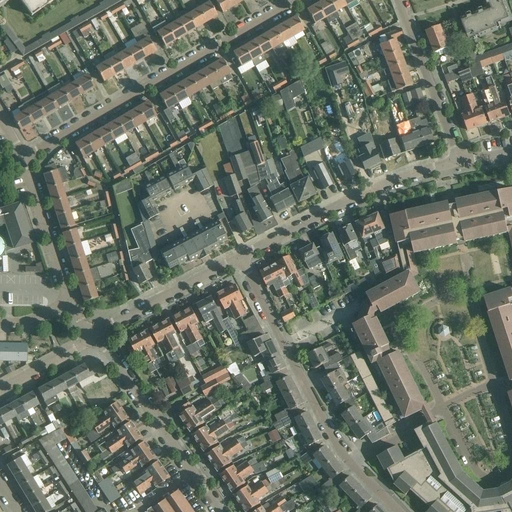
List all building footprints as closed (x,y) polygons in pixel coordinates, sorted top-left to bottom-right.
[(53,0),(19,0),(31,16),(53,0)] [(232,7),(228,0),(214,0),(222,13),(232,7)] [(338,18),(328,0),(324,0),(317,4),(325,18),(328,23),(338,18)] [(342,0),(328,0),(338,18),(335,12),(345,6),(342,0)] [(472,36),(473,38),(475,38),(476,37),(482,35),(483,35),(493,31),(500,28),(498,24),(505,22),(510,20),(509,17),(506,8),(505,7),(502,0),(484,0),(485,0),(488,9),(466,17),(460,20),(467,38),(472,36)] [(208,2),(198,8),(206,22),(216,16),(208,2)] [(325,18),(317,4),(306,11),(314,24),(325,18)] [(195,28),(206,22),(198,8),(188,14),(195,28)] [(175,40),(185,34),(173,13),(167,17),(171,24),(167,26),(175,40)] [(173,13),(185,34),(195,28),(188,14),(177,20),(173,13)] [(296,17),(285,23),(293,37),(303,31),(296,17)] [(100,28),(95,19),(91,22),(96,31),(100,28)] [(285,23),(274,29),(287,51),(285,48),(296,42),(293,37),(285,23)] [(352,41),(354,45),(359,43),(357,39),(362,36),(363,35),(355,23),(345,29),(352,41)] [(164,46),(175,40),(167,26),(156,32),(164,46)] [(375,34),(382,30),(379,26),(373,29),(375,34)] [(445,57),(456,53),(451,42),(446,43),(440,26),(426,31),(434,54),(442,51),(445,57)] [(287,51),(274,29),(264,35),(272,49),(277,57),(287,51)] [(373,29),(366,33),(369,37),(375,34),(373,29)] [(379,46),(384,57),(399,52),(394,39),(403,36),(400,29),(386,35),(388,42),(379,46)] [(141,42),(137,44),(145,58),(155,52),(148,38),(150,37),(145,30),(137,34),(141,42)] [(60,36),(59,36),(64,46),(70,43),(64,33),(63,34),(60,36)] [(264,35),(256,40),(254,41),(254,42),(261,55),(272,49),(264,35)] [(16,49),(8,39),(3,42),(11,54),(17,51),(16,49)] [(261,55),(254,41),(243,47),(251,61),(254,67),(265,61),(261,55)] [(334,51),(328,41),(321,44),(327,55),(328,57),(329,59),(335,56),(333,51),(334,51)] [(50,53),(48,51),(55,47),(52,44),(40,51),(44,57),(50,53)] [(134,64),(145,58),(137,44),(127,50),(134,64)] [(18,50),(23,56),(27,54),(24,49),(22,46),(18,50)] [(251,61),(243,47),(233,54),(240,67),(251,61)] [(124,70),(134,64),(127,50),(116,56),(124,70)] [(124,70),(116,56),(113,51),(103,57),(106,62),(113,76),(124,70)] [(356,67),(360,66),(355,57),(356,56),(354,51),(347,55),(355,68),(356,67)] [(383,70),(403,63),(399,52),(384,57),(388,68),(383,70)] [(222,60),(211,66),(222,85),(232,79),(229,74),(230,74),(222,60)] [(106,62),(95,69),(103,82),(113,76),(106,62)] [(345,62),(325,69),(331,87),(342,83),(339,76),(348,73),(345,62)] [(407,74),(403,63),(383,70),(385,76),(390,74),(392,79),(387,81),(407,74)] [(456,65),(447,69),(449,74),(458,71),(456,65)] [(222,85),(211,66),(201,72),(208,86),(211,91),(222,85)] [(362,73),(359,66),(356,67),(355,68),(357,72),(360,79),(366,77),(368,76),(365,71),(362,73)] [(472,75),(469,67),(458,71),(461,78),(461,79),(472,75)] [(85,77),(75,83),(82,94),(94,87),(87,75),(90,74),(86,68),(82,71),(85,77)] [(298,71),(292,74),(294,79),(301,75),(298,71)] [(461,78),(458,71),(449,74),(444,76),(447,84),(461,78)] [(201,72),(190,78),(198,92),(208,86),(201,72)] [(411,85),(407,74),(387,81),(391,93),(397,91),(411,85)] [(511,81),(511,80),(510,74),(503,76),(511,98),(507,99),(511,112),(511,81)] [(0,77),(0,84),(2,88),(10,83),(4,75),(0,77)] [(487,83),(500,119),(510,116),(504,100),(500,102),(491,77),(486,79),(487,83)] [(180,84),(188,98),(198,92),(190,78),(180,84)] [(280,87),(284,85),(287,83),(284,79),(277,83),(280,87)] [(300,80),(279,92),(286,112),(295,107),(292,99),(304,92),(300,80)] [(62,90),(69,101),(82,94),(75,83),(62,90)] [(500,119),(487,83),(481,85),(489,106),(484,108),(490,123),(500,119)] [(177,104),(188,98),(180,84),(169,90),(177,104)] [(375,94),(371,88),(366,89),(371,96),(375,94)] [(50,97),(57,109),(69,101),(62,90),(50,97)] [(171,107),(177,104),(169,90),(159,96),(166,110),(163,112),(169,122),(174,119),(170,113),(173,111),(171,107)] [(418,90),(409,93),(413,105),(422,102),(418,90)] [(413,105),(409,93),(401,96),(405,108),(413,105)] [(285,110),(279,94),(270,98),(276,113),(285,110)] [(467,97),(477,127),(487,124),(481,108),(477,110),(472,95),(467,97)] [(44,116),(57,109),(50,97),(38,104),(44,116)] [(477,127),(467,97),(460,99),(466,114),(462,115),(467,131),(477,127)] [(22,105),(22,106),(32,123),(44,116),(38,104),(34,98),(22,105)] [(252,103),(249,98),(243,102),(245,106),(252,103)] [(379,99),(371,102),(373,108),(381,105),(379,99)] [(148,102),(137,108),(145,122),(156,116),(148,102)] [(220,121),(226,117),(224,112),(218,103),(212,107),(220,121)] [(347,106),(346,103),(338,106),(342,121),(354,118),(354,114),(358,113),(355,104),(347,106)] [(14,118),(12,118),(19,130),(32,123),(22,106),(17,108),(18,109),(11,113),(14,118)] [(260,107),(259,106),(250,109),(253,116),(262,113),(260,107)] [(145,122),(137,108),(127,114),(135,128),(138,133),(143,130),(140,125),(145,122)] [(224,112),(226,117),(233,113),(231,109),(224,112)] [(127,114),(116,120),(124,134),(135,128),(127,114)] [(203,124),(205,129),(212,125),(208,117),(201,121),(203,124)] [(419,118),(413,120),(415,127),(417,126),(424,146),(433,143),(425,120),(420,122),(419,118)] [(124,134),(116,120),(106,126),(114,140),(124,134)] [(414,149),(424,146),(417,126),(415,127),(413,120),(407,122),(409,128),(407,129),(409,135),(414,149)] [(376,137),(384,160),(399,155),(387,121),(376,125),(380,136),(376,137)] [(404,153),(414,149),(409,135),(407,129),(409,128),(407,122),(401,124),(402,128),(397,130),(398,136),(401,143),(404,153)] [(95,132),(103,146),(114,140),(106,126),(95,132)] [(187,139),(182,130),(176,134),(181,143),(187,139)] [(93,152),(103,146),(95,132),(85,138),(93,152)] [(271,177),(263,155),(261,155),(254,136),(247,139),(251,150),(251,151),(256,165),(260,181),(264,179),(267,185),(266,186),(272,197),(269,199),(277,214),(286,209),(273,183),(271,177)] [(287,149),(283,137),(276,139),(280,151),(287,149)] [(82,158),(93,152),(85,138),(74,145),(82,158)] [(298,147),(302,156),(323,148),(319,138),(298,147)] [(350,161),(339,141),(332,144),(342,164),(336,167),(343,180),(356,174),(349,161),(350,161)] [(378,163),(369,144),(360,148),(364,156),(358,159),(364,170),(378,163)] [(156,150),(149,154),(152,159),(158,155),(156,150)] [(333,185),(322,164),(316,151),(302,158),(308,171),(306,172),(311,183),(316,180),(321,191),(333,185)] [(152,159),(149,154),(143,158),(146,162),(152,159)] [(238,183),(247,179),(238,155),(230,158),(235,174),(238,182),(238,183)] [(296,164),(298,163),(294,155),(288,157),(292,165),(290,166),(294,171),(306,199),(314,195),(307,179),(304,180),(296,164)] [(170,159),(173,165),(176,171),(176,170),(184,186),(193,181),(194,181),(191,176),(186,165),(183,160),(177,163),(174,157),(170,159)] [(306,199),(294,171),(290,166),(292,165),(288,157),(281,161),(286,171),(284,172),(291,186),(290,187),(297,203),(306,199)] [(135,162),(128,166),(131,170),(137,167),(135,162)] [(125,174),(131,170),(128,166),(122,170),(125,174)] [(81,169),(80,167),(75,169),(73,173),(75,180),(82,178),(85,176),(81,169)] [(68,182),(64,168),(43,175),(47,189),(60,185),(68,182)] [(206,168),(191,176),(194,181),(193,181),(200,193),(214,186),(206,168)] [(174,191),(184,186),(176,170),(176,171),(166,176),(174,191)] [(121,176),(118,172),(111,176),(114,180),(121,176)] [(238,183),(238,182),(235,174),(223,179),(229,197),(241,193),(238,183)] [(271,177),(273,183),(286,209),(294,205),(289,196),(286,190),(283,184),(279,186),(276,181),(277,181),(275,175),(271,177)] [(154,182),(151,177),(147,179),(150,184),(144,187),(149,198),(150,198),(152,202),(162,197),(154,182)] [(164,177),(154,182),(162,197),(172,192),(164,177)] [(120,184),(113,187),(115,196),(123,193),(120,184)] [(65,198),(60,185),(47,189),(52,202),(65,198)] [(247,190),(255,207),(252,209),(255,215),(260,223),(271,217),(268,211),(269,211),(268,209),(258,190),(255,186),(247,190)] [(391,216),(401,263),(413,256),(412,254),(457,244),(457,241),(461,240),(462,243),(510,232),(511,242),(511,189),(503,191),(503,192),(504,192),(505,195),(499,196),(498,193),(499,193),(499,192),(489,194),(490,198),(480,201),(479,197),(469,199),(470,199),(470,203),(465,204),(464,200),(465,200),(455,202),(456,205),(449,206),(448,203),(439,205),(439,206),(440,209),(435,211),(434,207),(435,207),(434,206),(425,209),(425,213),(415,215),(414,211),(404,213),(405,214),(406,217),(401,218),(400,215),(400,214),(391,216)] [(52,202),(56,216),(69,212),(65,198),(52,202)] [(137,204),(142,223),(148,220),(159,214),(152,202),(150,198),(149,198),(137,204)] [(245,216),(239,200),(232,203),(237,217),(232,220),(240,234),(252,228),(245,216)] [(0,225),(0,223),(5,222),(13,249),(33,242),(21,203),(1,209),(1,210),(0,210),(0,225)] [(69,212),(56,216),(60,230),(73,226),(69,212)] [(367,218),(379,246),(380,247),(388,244),(384,230),(378,214),(367,218)] [(379,246),(367,218),(356,223),(365,245),(370,243),(373,249),(379,246)] [(146,235),(151,253),(157,250),(148,220),(142,223),(146,235)] [(209,255),(210,255),(209,252),(218,247),(217,244),(226,239),(217,222),(202,229),(198,222),(194,224),(195,226),(197,225),(200,231),(197,232),(199,235),(200,237),(200,236),(209,255)] [(153,259),(153,260),(151,253),(146,235),(142,223),(140,224),(141,225),(130,230),(134,241),(142,256),(130,262),(132,270),(139,285),(151,279),(146,270),(144,264),(145,263),(153,259)] [(357,240),(350,226),(338,231),(341,237),(340,238),(350,261),(357,258),(355,253),(361,250),(357,240)] [(62,233),(66,247),(79,243),(75,229),(62,233)] [(184,239),(169,247),(178,264),(188,260),(189,262),(198,258),(200,260),(201,260),(201,259),(200,259),(191,241),(190,239),(189,236),(186,238),(183,230),(180,231),(184,239)] [(206,257),(209,255),(200,236),(200,237),(199,235),(197,232),(193,234),(189,236),(190,239),(191,241),(200,259),(201,259),(201,260),(206,257)] [(345,261),(332,234),(320,240),(326,253),(323,254),(325,260),(328,265),(337,260),(339,264),(345,261)] [(79,243),(66,247),(71,261),(84,257),(79,243)] [(325,260),(323,254),(322,254),(320,248),(319,248),(316,249),(313,244),(299,252),(304,261),(305,263),(309,270),(319,265),(318,263),(325,260)] [(380,247),(379,246),(373,249),(377,258),(383,272),(376,276),(378,281),(400,270),(398,264),(396,255),(385,260),(380,247)] [(168,269),(178,264),(169,247),(159,252),(168,269)] [(151,253),(153,260),(154,259),(153,259),(159,256),(157,250),(151,253)] [(413,256),(401,263),(404,275),(366,295),(369,300),(363,303),(359,318),(360,322),(354,325),(380,378),(385,375),(405,418),(422,410),(426,416),(428,420),(433,417),(431,414),(425,403),(424,404),(399,352),(396,353),(391,344),(389,345),(376,318),(375,319),(373,316),(375,312),(379,310),(381,313),(420,292),(412,277),(417,274),(413,256)] [(75,275),(88,270),(84,257),(71,261),(75,275)] [(279,262),(291,285),(290,283),(295,280),(300,289),(304,286),(299,277),(293,266),(289,257),(279,262)] [(383,272),(377,258),(370,262),(376,276),(383,272)] [(279,262),(270,267),(271,270),(270,271),(272,274),(275,274),(277,279),(275,280),(276,282),(278,281),(279,283),(278,283),(285,297),(286,299),(289,297),(285,288),(291,285),(279,262)] [(271,270),(270,267),(260,273),(268,288),(274,285),(281,299),(285,297),(278,283),(279,283),(278,281),(276,282),(275,280),(277,279),(275,274),(272,274),(270,271),(271,270)] [(88,270),(75,275),(79,288),(92,284),(101,281),(96,268),(88,270)] [(305,274),(299,277),(304,286),(309,284),(305,274)] [(320,287),(314,276),(308,279),(314,290),(320,287)] [(365,279),(358,282),(362,289),(369,286),(365,279)] [(97,298),(92,284),(79,288),(84,302),(97,298)] [(241,317),(242,318),(247,316),(239,302),(243,299),(235,285),(227,289),(241,317)] [(241,317),(227,289),(223,291),(222,291),(219,292),(219,294),(217,295),(224,309),(229,307),(236,320),(241,317)] [(511,289),(484,298),(511,381),(508,382),(511,392),(509,393),(511,402),(511,289)] [(319,306),(313,293),(307,296),(313,309),(319,306)] [(227,356),(243,347),(237,337),(238,337),(228,318),(223,321),(217,309),(211,297),(196,305),(206,324),(213,320),(220,332),(220,334),(227,330),(234,344),(224,350),(225,351),(227,356)] [(200,347),(205,344),(195,325),(199,323),(191,308),(189,309),(188,308),(186,309),(186,311),(182,313),(192,332),(200,347)] [(295,317),(291,310),(281,314),(285,322),(295,317)] [(200,347),(192,332),(182,313),(179,315),(177,314),(174,315),(174,317),(172,318),(180,333),(185,330),(197,352),(202,349),(200,347)] [(254,316),(243,321),(249,331),(251,335),(254,341),(261,338),(264,336),(262,330),(254,316)] [(179,360),(190,354),(186,348),(180,351),(173,336),(176,334),(169,320),(168,320),(166,319),(163,320),(163,323),(160,325),(174,351),(179,360)] [(179,360),(174,351),(160,325),(156,326),(154,325),(152,326),(152,329),(150,329),(158,343),(162,341),(169,354),(166,355),(171,364),(179,360)] [(157,371),(162,368),(158,359),(151,347),(155,345),(148,331),(147,331),(145,330),(142,331),(142,334),(138,335),(152,362),(155,367),(157,371)] [(238,337),(237,337),(243,347),(247,345),(254,341),(251,335),(245,338),(243,334),(238,337)] [(152,362),(138,335),(135,337),(133,336),(130,337),(130,340),(129,340),(132,346),(129,347),(129,349),(132,355),(134,356),(136,354),(137,355),(140,353),(147,365),(151,374),(157,371),(155,367),(152,362)] [(262,354),(266,361),(279,354),(272,341),(268,343),(264,336),(261,338),(254,341),(247,345),(254,358),(262,354)] [(8,344),(8,361),(27,361),(27,345),(8,344)] [(326,368),(342,360),(339,353),(327,359),(323,353),(332,348),(330,344),(321,348),(308,355),(315,369),(325,364),(326,368)] [(382,420),(386,427),(395,423),(360,351),(351,356),(382,420)] [(279,354),(266,361),(258,365),(261,372),(263,371),(266,377),(263,379),(265,383),(260,386),(261,387),(280,376),(278,372),(286,368),(279,354)] [(321,380),(329,394),(348,383),(337,364),(343,361),(342,360),(326,368),(325,369),(329,376),(321,380)] [(78,383),(96,374),(92,367),(87,370),(83,365),(72,371),(78,383)] [(237,365),(227,369),(234,377),(241,374),(237,365)] [(224,366),(213,371),(217,379),(228,374),(224,366)] [(60,377),(67,389),(70,394),(77,391),(74,386),(78,383),(72,371),(60,377)] [(211,382),(217,379),(213,371),(207,374),(211,382)] [(281,390),(284,397),(297,390),(290,377),(283,381),(280,376),(261,387),(264,393),(274,388),(276,392),(281,390)] [(55,395),(67,389),(60,377),(49,383),(58,401),(58,400),(55,395)] [(174,380),(167,384),(170,390),(178,387),(174,380)] [(195,391),(189,380),(178,385),(185,396),(188,395),(195,391)] [(221,390),(217,381),(203,388),(207,397),(221,390)] [(58,401),(49,383),(37,390),(43,402),(44,402),(47,407),(58,401)] [(254,390),(249,383),(242,387),(247,394),(254,390)] [(347,407),(354,402),(357,400),(348,383),(329,394),(337,406),(344,402),(347,407)] [(291,415),(291,416),(299,412),(296,408),(304,404),(297,390),(284,397),(290,408),(287,409),(291,415)] [(20,399),(29,416),(30,416),(27,411),(38,404),(32,392),(20,399)] [(9,405),(15,417),(18,422),(29,416),(20,399),(9,405)] [(222,399),(213,405),(184,424),(190,432),(204,422),(203,420),(216,410),(217,411),(222,408),(222,407),(226,404),(223,400),(222,399)] [(184,424),(213,405),(209,401),(195,410),(193,406),(192,407),(189,402),(178,409),(182,414),(179,416),(184,424)] [(94,430),(122,410),(116,402),(102,411),(104,415),(87,427),(90,432),(88,433),(94,430)] [(354,402),(347,407),(349,411),(342,415),(351,428),(363,420),(355,409),(358,408),(354,402)] [(58,404),(51,408),(54,413),(61,410),(58,404)] [(0,416),(4,423),(15,417),(9,405),(0,409),(0,416)] [(87,411),(84,406),(78,410),(80,414),(87,411)] [(94,430),(88,433),(85,435),(91,443),(99,437),(97,434),(111,425),(113,428),(127,418),(122,410),(94,430)] [(207,425),(193,435),(198,444),(226,424),(232,421),(239,418),(236,413),(235,414),(233,410),(221,416),(218,417),(221,422),(210,430),(207,425)] [(299,412),(273,425),(277,431),(297,421),(298,425),(293,427),(297,435),(302,432),(303,433),(315,426),(308,412),(301,416),(299,412)] [(280,413),(274,416),(278,422),(283,419),(280,413)] [(56,431),(59,430),(65,427),(63,423),(68,420),(66,416),(52,423),(56,431)] [(511,511),(511,481),(509,484),(510,485),(511,487),(499,493),(498,491),(498,490),(489,491),(489,492),(483,493),(482,493),(478,489),(467,478),(462,474),(460,470),(456,462),(443,438),(444,438),(440,430),(439,430),(436,424),(434,421),(433,417),(428,420),(430,424),(423,427),(422,427),(414,431),(424,449),(406,458),(404,459),(397,447),(381,455),(377,457),(384,471),(385,471),(385,470),(387,469),(394,482),(395,483),(394,484),(394,485),(405,495),(406,495),(410,490),(431,509),(427,511),(511,511)] [(253,420),(233,427),(236,434),(255,427),(253,420)] [(390,435),(386,427),(377,434),(374,429),(371,431),(363,420),(351,428),(360,440),(366,435),(372,444),(390,435)] [(226,424),(198,444),(204,452),(218,442),(216,439),(229,429),(226,425),(233,422),(232,421),(226,424)] [(108,449),(136,430),(130,422),(116,431),(118,435),(104,444),(103,443),(97,447),(102,453),(99,455),(108,449)] [(309,453),(316,448),(313,444),(322,439),(315,426),(303,433),(308,444),(304,446),(305,448),(298,453),(301,457),(308,452),(309,453)] [(65,427),(59,430),(66,439),(70,445),(77,441),(75,438),(73,439),(65,427)] [(38,431),(40,436),(47,432),(44,428),(38,431)] [(59,430),(56,431),(38,441),(46,452),(85,510),(85,511),(105,511),(103,509),(98,511),(55,445),(66,439),(59,430)] [(108,449),(99,455),(102,460),(111,454),(125,444),(127,448),(141,438),(136,430),(108,449)] [(270,433),(273,439),(271,440),(272,442),(273,443),(280,440),(276,430),(270,433)] [(38,431),(26,437),(29,442),(40,436),(38,431)] [(22,446),(29,442),(26,437),(20,441),(22,446)] [(206,455),(212,464),(240,445),(246,442),(244,437),(237,440),(236,440),(223,449),(220,446),(206,455)] [(122,469),(149,450),(143,441),(130,451),(132,454),(118,464),(111,468),(114,474),(122,469)] [(240,445),(212,464),(218,472),(232,462),(229,459),(243,450),(243,449),(248,446),(246,442),(240,445)] [(78,446),(74,450),(77,455),(82,452),(78,446)] [(319,452),(316,448),(309,453),(313,459),(316,457),(323,468),(335,459),(325,447),(319,452)] [(149,450),(122,469),(125,474),(139,464),(141,467),(155,458),(149,450)] [(90,460),(83,451),(82,452),(77,455),(84,465),(90,460)] [(26,468),(31,465),(24,455),(6,466),(13,476),(26,468)] [(44,457),(40,459),(44,466),(48,463),(44,457)] [(252,468),(259,464),(254,458),(248,463),(247,462),(236,469),(234,466),(220,475),(226,485),(251,467),(252,468)] [(328,481),(334,486),(341,480),(337,476),(344,471),(335,459),(323,468),(330,478),(328,481)] [(135,489),(136,489),(163,470),(157,461),(137,475),(139,478),(131,483),(135,489)] [(32,479),(36,476),(33,470),(39,466),(36,462),(31,465),(26,468),(13,476),(19,486),(32,479)] [(255,474),(266,470),(262,463),(259,464),(252,468),(251,467),(226,485),(228,487),(228,488),(229,491),(231,491),(232,492),(246,483),(243,480),(254,472),(255,474)] [(55,474),(51,467),(47,470),(51,477),(55,474)] [(279,481),(284,478),(278,467),(268,472),(267,473),(266,474),(269,478),(262,482),(259,484),(250,490),(248,486),(242,490),(234,496),(240,505),(265,487),(266,488),(279,481)] [(163,470),(136,489),(140,495),(144,493),(143,490),(153,484),(155,487),(169,478),(163,470)] [(97,471),(91,475),(97,484),(103,480),(97,471)] [(19,486),(25,497),(38,489),(42,486),(36,476),(32,479),(19,486)] [(314,487),(318,484),(313,476),(299,484),(304,493),(314,487)] [(351,497),(361,488),(351,477),(344,483),(341,480),(334,486),(339,491),(342,488),(351,497)] [(97,485),(104,495),(114,488),(108,478),(97,485)] [(281,486),(279,481),(266,488),(265,487),(240,505),(245,511),(247,511),(254,507),(260,504),(257,500),(269,492),(270,493),(281,486)] [(60,490),(64,487),(60,482),(56,484),(60,490)] [(68,494),(64,487),(60,490),(64,497),(68,494)] [(121,497),(114,488),(104,495),(110,504),(121,497)] [(361,488),(351,497),(360,507),(358,508),(361,511),(365,511),(369,508),(366,504),(372,498),(361,488)] [(38,489),(25,497),(31,507),(44,499),(38,489)] [(152,508),(151,507),(146,510),(146,511),(192,511),(177,490),(152,508)] [(317,500),(323,509),(332,503),(325,494),(317,500)] [(274,511),(280,508),(287,503),(283,497),(276,502),(276,503),(265,511),(262,507),(254,511),(274,511)] [(31,507),(34,511),(46,511),(51,510),(44,499),(31,507)] [(274,511),(284,511),(287,511),(291,511),(294,509),(295,505),(292,501),(280,509),(280,508),(274,511)] [(332,503),(323,509),(324,510),(322,511),(323,511),(338,511),(340,511),(340,510),(339,511),(333,503),(332,504),(332,503)]
